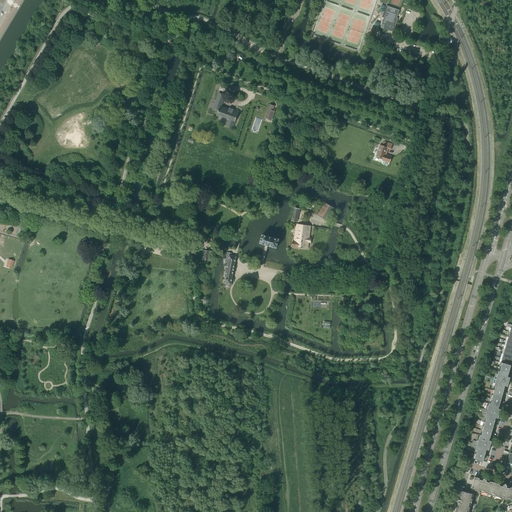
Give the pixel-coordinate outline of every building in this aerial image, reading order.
[(393,32),(395,27),(398,18),(397,18),(399,10),(388,6),(387,10),(388,10),(385,18),(384,17),(380,27),(388,30),(392,32),(393,32)] [(229,123),(227,126),(232,128),(235,121),(239,112),(230,108),(229,109),(221,106),(225,94),(219,92),(213,110),(218,112),(217,115),(229,119),(228,122),(229,123)] [(274,106),(270,104),(266,114),(268,114),(266,118),(271,120),(275,112),(272,111),(274,106)] [(390,163),(392,157),(385,155),(387,148),(391,150),(393,144),(384,142),(383,146),(380,145),(376,157),(383,159),(382,160),(390,163)] [(318,215),(327,221),(334,208),(325,203),(318,215)] [(294,208),(293,211),(291,220),(297,222),(300,209),(294,208)] [(311,242),(311,238),(309,238),(311,226),(297,224),(294,241),(292,241),(292,246),(308,248),(309,242),(311,242)] [(267,245),(268,246),(277,248),(279,239),(262,234),(260,243),(265,245),(267,245)] [(211,261),(213,251),(199,249),(198,259),(211,261)] [(229,254),(227,254),(226,261),(228,262),(228,263),(235,265),(236,257),(229,255),(229,254)] [(231,285),(235,265),(228,263),(224,283),(231,285)] [(505,357),(503,356),(496,378),(492,376),(489,384),(494,386),(494,385),(504,388),(507,389),(511,374),(508,374),(509,371),(510,369),(511,362),(511,361),(511,358),(510,358),(508,358),(505,357)] [(504,388),(494,385),(494,386),(487,410),(482,408),(480,416),(485,417),(495,420),(497,421),(501,406),(499,405),(500,402),(501,400),(503,394),(503,392),(504,388)] [(495,420),(485,417),(478,441),(473,440),(471,448),(475,449),(473,458),(483,461),(484,457),(485,455),(485,452),(488,453),(492,438),(490,437),(491,434),(491,432),(493,425),(494,423),(495,420)] [(492,493),(495,482),(490,481),(490,482),(486,481),(487,480),(486,479),(484,478),(483,479),(483,480),(479,479),(479,478),(475,476),(471,487),(476,488),(475,490),(487,493),(488,492),(492,493)] [(500,484),(495,482),(492,493),(496,494),(496,496),(508,499),(508,498),(511,498),(511,487),(510,488),(506,487),(507,485),(506,485),(504,484),(503,486),(499,485),(500,484)] [(457,506),(456,511),(459,511),(467,511),(468,510),(469,510),(473,498),(471,498),(472,494),(462,490),(460,495),(461,496),(460,499),(459,499),(458,499),(457,501),(458,502),(459,503),(458,507),(457,506)]
